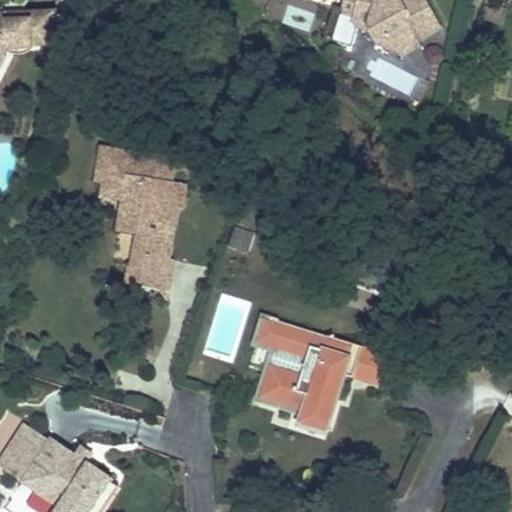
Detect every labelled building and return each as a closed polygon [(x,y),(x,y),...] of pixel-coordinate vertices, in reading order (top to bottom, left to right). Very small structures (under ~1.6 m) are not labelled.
[(369,0),(353,0),(347,23),(361,28),(369,0)] [(369,0),(361,28),(365,35),(380,40),(384,46),(406,52),(407,60),(426,52),(451,39),(432,0),(431,0),(414,9),(392,2),(392,0),(369,0)] [(67,21),(37,12),(34,22),(16,18),(9,19),(1,24),(0,24),(0,81),(6,85),(20,63),(18,54),(57,54),(67,21)] [(406,52),(384,46),(388,54),(407,60),(406,52)] [(432,61),(426,52),(407,60),(411,71),(432,61)] [(102,152),(100,179),(121,182),(118,204),(127,205),(123,235),(141,237),(152,238),(151,257),(163,258),(167,223),(160,222),(162,204),(182,206),(188,206),(190,182),(175,180),(177,160),(102,152)] [(121,182),(100,179),(98,190),(103,190),(102,202),(118,204),(121,182)] [(176,262),(182,206),(162,204),(160,222),(167,223),(163,258),(151,257),(152,238),(141,237),(137,267),(137,270),(148,271),(146,290),(177,299),(181,263),(176,262)] [(134,289),(146,290),(148,271),(137,270),(134,289)] [(312,342),(315,328),(264,315),(257,340),(276,346),(270,367),(263,393),(297,402),(298,399),(318,405),(317,413),(322,414),(321,422),(328,424),(330,417),(334,418),(348,371),(354,373),(362,338),(329,330),(329,332),(325,345),(312,342)] [(329,332),(315,328),(312,342),(325,345),(329,332)] [(474,411),(462,456),(491,463),(503,419),(474,411)] [(24,425),(0,456),(0,468),(19,482),(28,494),(52,509),(49,511),(85,511),(103,481),(106,476),(83,463),(69,454),(24,425)] [(75,447),(69,454),(83,463),(88,454),(75,447)] [(85,511),(99,511),(115,487),(103,481),(85,511)]
